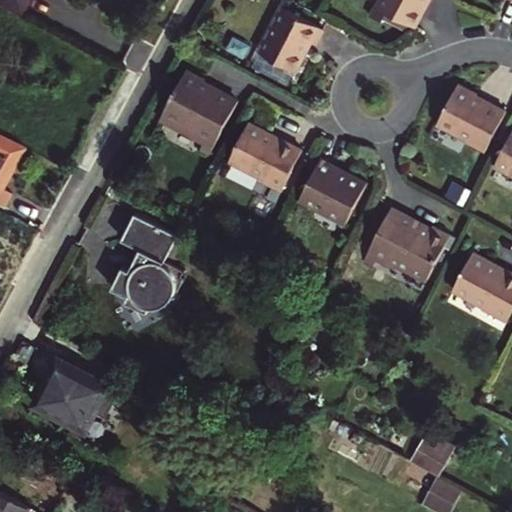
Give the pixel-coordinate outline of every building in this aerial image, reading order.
[(0,0),(0,1),(23,13),(29,0),(0,0)] [(427,0),(378,0),(376,5),(417,27),(419,22),(427,8),(424,6),(427,0)] [(326,26),(286,5),(263,50),(299,68),(314,39),(318,41),(326,26)] [(259,50),(253,61),(277,74),(283,63),(259,50)] [(189,69),(162,120),(206,144),(214,148),(240,102),(217,89),(214,94),(203,87),(207,79),(189,69)] [(463,146),(482,156),(507,110),(487,102),(486,104),(475,99),(476,95),(457,87),(436,127),(465,142),(463,146)] [(280,141),(250,125),(230,163),(260,178),(259,181),(282,193),(304,152),(281,140),(280,141)] [(25,146),(0,133),(0,203),(3,205),(11,191),(3,186),(25,146)] [(511,133),(494,167),(511,176),(511,133)] [(214,148),(206,144),(202,150),(211,155),(214,148)] [(323,159),(302,199),(348,224),(369,183),(323,159)] [(402,261),(431,276),(455,231),(437,222),(433,230),(421,224),(424,219),(396,204),(373,253),(399,267),(402,261)] [(181,237),(139,215),(125,242),(143,251),(132,272),(128,269),(118,289),(134,298),(131,303),(152,313),(154,308),(166,307),(178,302),(184,296),(193,280),(188,277),(190,272),(169,261),(181,237)] [(510,319),(511,314),(511,267),(506,265),(505,267),(475,251),(456,287),(487,303),(485,306),(510,319)] [(60,356),(35,402),(86,429),(96,411),(106,416),(121,388),(60,356)] [(440,474),(456,445),(428,430),(412,459),(440,474)] [(437,474),(423,503),(440,511),(451,511),(464,487),(437,474)] [(30,511),(33,506),(0,488),(0,511),(30,511)]
